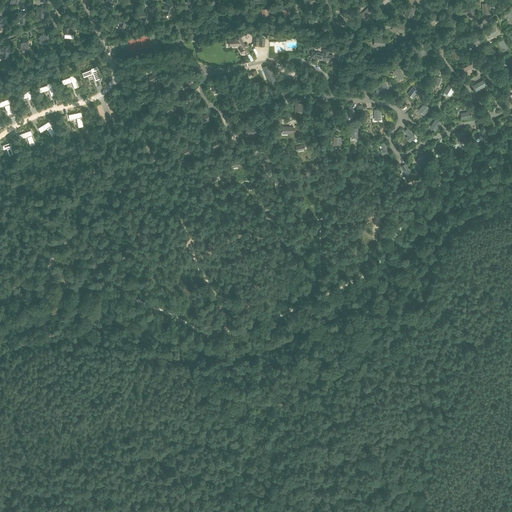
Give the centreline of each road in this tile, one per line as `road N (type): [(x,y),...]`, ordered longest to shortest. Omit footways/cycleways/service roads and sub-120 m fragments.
road 1 (track): [(0,310),(84,286),(216,335),(257,327),(370,273),(437,186),(511,160)]
road 2 (track): [(115,73),(230,334)]
road 3 (track): [(37,295),(54,252),(151,149)]
road 4 (track): [(331,373),(287,429),(255,511)]
